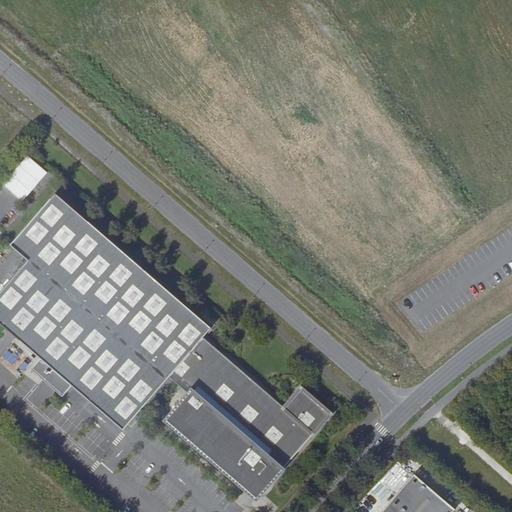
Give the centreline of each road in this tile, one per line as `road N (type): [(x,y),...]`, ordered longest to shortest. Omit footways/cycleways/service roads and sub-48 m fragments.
road 1 (unclassified): [(403,411),(0,61)]
road 2 (unclassified): [(511,322),(403,411)]
road 3 (unclassified): [(403,411),(312,511)]
